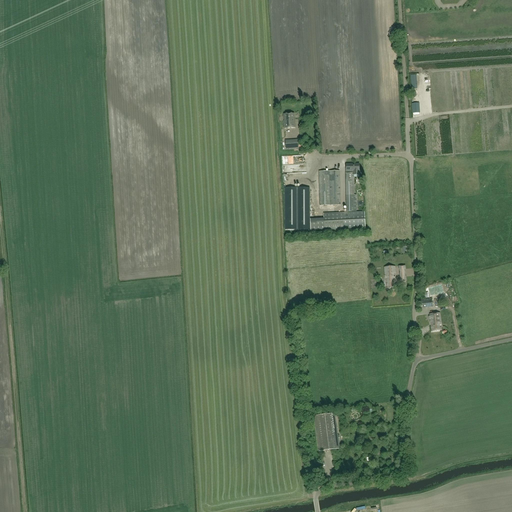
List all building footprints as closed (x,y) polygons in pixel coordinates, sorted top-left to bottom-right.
[(294,122),(294,114),(284,115),(285,121),(284,121),(285,129),(292,128),(295,128),(295,122),(294,122)] [(355,195),(354,175),(359,175),(359,164),(346,164),(346,171),(346,174),(346,211),(357,211),(356,195),(355,195)] [(320,206),(341,205),(339,171),(319,172),(320,206)] [(298,188),(297,188),(285,188),(285,230),(310,230),(310,188),(298,188)] [(310,219),(311,231),(366,228),(365,211),(324,213),(324,219),(310,219)] [(395,274),(395,267),(385,268),(385,279),(386,279),(387,290),(397,289),(397,285),(395,285),(395,277),(394,277),(393,274),(395,274)] [(420,308),(432,306),(431,299),(418,301),(420,308)] [(432,332),(441,330),(440,325),(441,325),(439,313),(429,314),(429,316),(429,317),(429,319),(430,319),(432,332)] [(322,454),(342,451),(337,416),(317,419),(322,454)]
